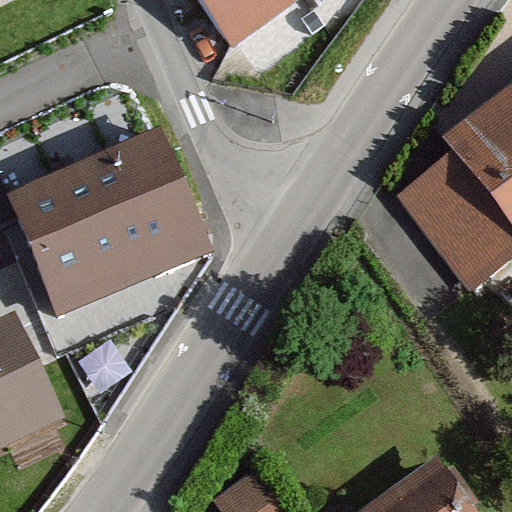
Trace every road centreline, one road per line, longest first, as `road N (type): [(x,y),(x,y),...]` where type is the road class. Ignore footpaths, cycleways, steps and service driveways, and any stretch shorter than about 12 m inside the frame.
road 1 (tertiary): [(443,0),(267,262)]
road 2 (residential): [(139,0),(186,110),(267,262)]
road 3 (tertiary): [(267,262),(116,492)]
